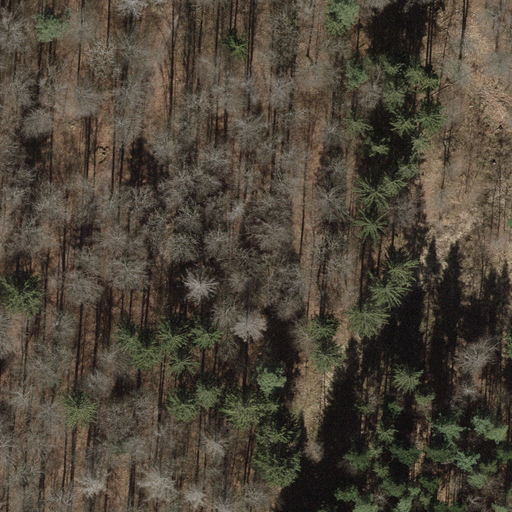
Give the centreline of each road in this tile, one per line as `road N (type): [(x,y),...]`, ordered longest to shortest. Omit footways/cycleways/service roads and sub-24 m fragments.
road 1 (track): [(147,110),(179,340),(249,459),(252,511)]
road 2 (track): [(0,367),(147,110)]
